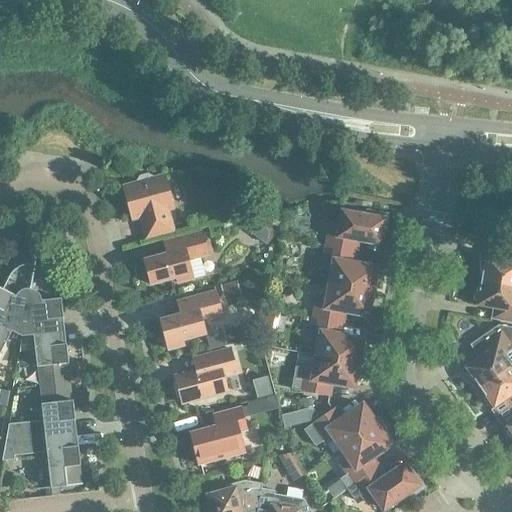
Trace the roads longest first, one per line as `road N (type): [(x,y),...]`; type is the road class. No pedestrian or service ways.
road 1 (residential): [(0,202),(32,174),(73,182),(92,210),(149,511)]
road 2 (residential): [(454,134),(225,97),(150,25),(101,0)]
road 3 (residential): [(465,484),(410,406),(407,369),(454,134)]
